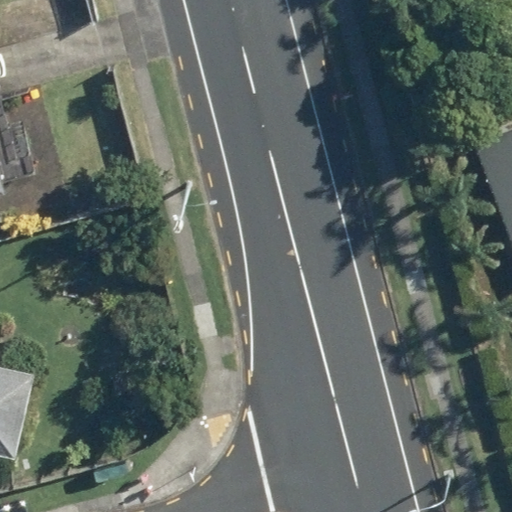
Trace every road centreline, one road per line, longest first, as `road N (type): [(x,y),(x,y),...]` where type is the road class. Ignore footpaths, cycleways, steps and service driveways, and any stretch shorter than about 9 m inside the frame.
road 1 (secondary): [(235,0),(367,477)]
road 2 (residential): [(230,511),(367,477)]
